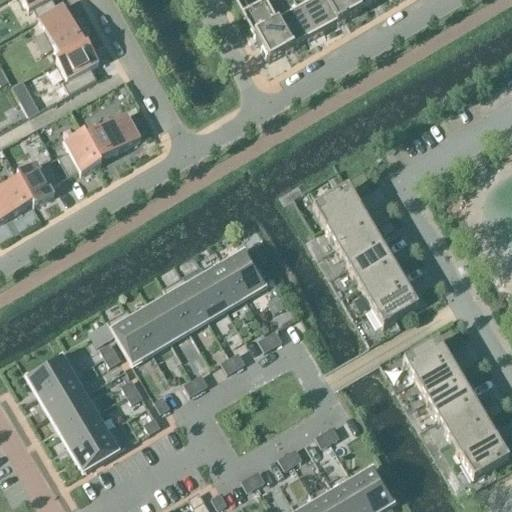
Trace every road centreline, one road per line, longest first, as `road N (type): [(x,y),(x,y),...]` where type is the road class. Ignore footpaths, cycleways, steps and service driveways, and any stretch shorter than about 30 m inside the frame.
road 1 (residential): [(511,390),(392,187),(511,117)]
road 2 (residential): [(209,447),(228,478),(332,419),(294,353),(191,418)]
road 3 (residential): [(453,0),(260,114)]
road 4 (residential): [(188,158),(0,270)]
road 5 (residential): [(188,158),(100,0)]
road 6 (residential): [(260,114),(197,0)]
road 7 (residential): [(100,511),(209,447)]
